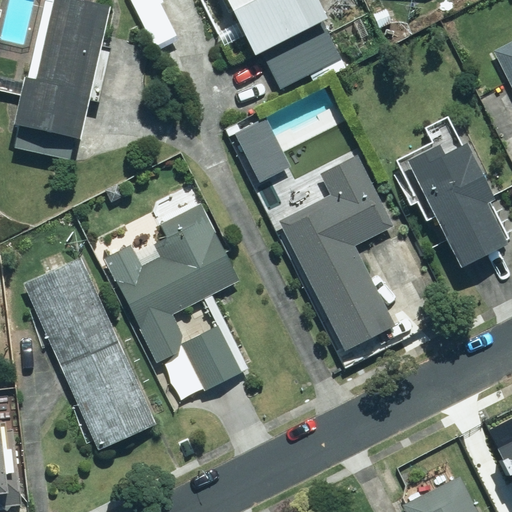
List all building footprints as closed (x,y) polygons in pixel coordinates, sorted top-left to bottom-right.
[(72,143),(102,12),(48,0),(47,0),(29,84),(0,77),(0,92),(15,96),(8,126),(18,129),(13,151),(63,162),(68,143),(72,143)] [(338,58),(308,0),(128,0),(156,53),(177,42),(157,4),(161,3),(159,0),(212,0),(242,59),(257,52),(276,90),(338,58)] [(511,43),(490,55),(511,97),(511,43)] [(429,148),(392,164),(417,223),(428,218),(450,269),(504,246),(448,116),(420,128),(429,148)] [(256,185),(288,168),(263,120),(230,136),(256,185)] [(391,229),(355,158),(279,193),(284,202),(274,207),(281,221),(276,223),(340,353),(392,328),(353,248),(391,229)] [(151,364),(157,361),(178,405),(237,376),(214,328),(181,344),(169,316),(237,283),(189,184),(152,202),(156,209),(124,225),(128,234),(96,250),(151,364)] [(153,427),(78,261),(22,286),(98,452),(153,427)] [(0,510),(19,509),(12,428),(0,428),(0,510)] [(511,428),(491,439),(511,480),(511,428)] [(473,511),(457,479),(402,507),(404,511),(473,511)]
